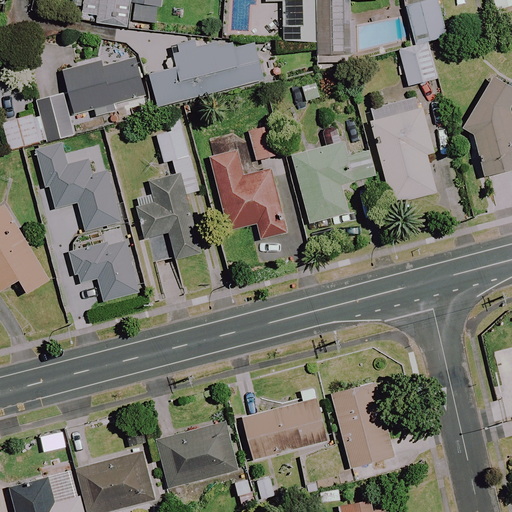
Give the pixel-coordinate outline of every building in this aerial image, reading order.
[(127,6),(128,0),(83,0),(81,22),(125,28),(126,21),(127,6)] [(132,7),(130,22),(156,25),(159,0),(128,0),(127,6),(132,7)] [(279,0),(280,43),(314,43),(314,0),(279,0)] [(336,56),(354,56),(354,26),(350,26),(350,0),(382,0),(381,0),(314,0),(314,43),(314,56),(336,56)] [(413,46),(426,43),(444,38),(433,0),(431,0),(403,7),(413,46)] [(511,6),(511,0),(495,0),(498,11),(511,6)] [(259,83),(251,44),(231,49),(229,42),(177,53),(180,69),(148,75),(155,107),(216,94),(216,92),(259,83)] [(426,43),(413,46),(413,47),(397,51),(406,87),(435,80),(426,43)] [(38,114),(47,143),(74,135),(69,117),(142,97),(131,59),(98,68),(96,59),(58,70),(65,93),(35,101),(38,114)] [(511,99),(511,92),(489,80),(468,119),(482,177),(511,169),(511,130),(507,109),(511,99)] [(430,153),(419,110),(369,123),(390,205),(434,194),(424,154),(430,153)] [(0,125),(8,153),(46,142),(38,114),(0,125)] [(187,157),(177,118),(166,121),(169,133),(154,137),(161,163),(187,157)] [(281,155),(274,124),(247,131),(254,161),(281,155)] [(345,157),(341,142),(289,156),(307,225),(347,214),(339,186),(374,177),(368,152),(345,157)] [(64,167),(59,145),(34,151),(48,211),(74,204),(81,233),(120,223),(108,172),(88,176),(85,162),(64,167)] [(253,174),(247,149),(209,157),(227,232),(254,226),(257,241),(282,235),(278,218),(282,217),(272,169),(253,174)] [(199,254),(180,173),(145,180),(151,204),(136,207),(143,239),(167,233),(173,260),(199,254)] [(47,281),(3,205),(0,206),(0,290),(17,281),(25,294),(47,281)] [(136,294),(125,241),(69,252),(76,284),(94,280),(99,302),(136,294)] [(392,457),(372,382),(328,394),(348,469),(392,457)] [(324,443),(313,400),(311,388),(296,392),(299,404),(240,418),(250,461),(324,443)] [(234,472),(221,422),(153,440),(166,490),(234,472)] [(90,511),(112,511),(152,501),(160,499),(149,460),(141,462),(138,452),(78,469),(90,511)] [(80,511),(69,463),(37,470),(39,480),(7,487),(12,511),(80,511)] [(272,497),(268,478),(254,481),(259,500),(272,497)] [(383,511),(382,509),(371,511),(369,501),(335,507),(336,511),(383,511)]
